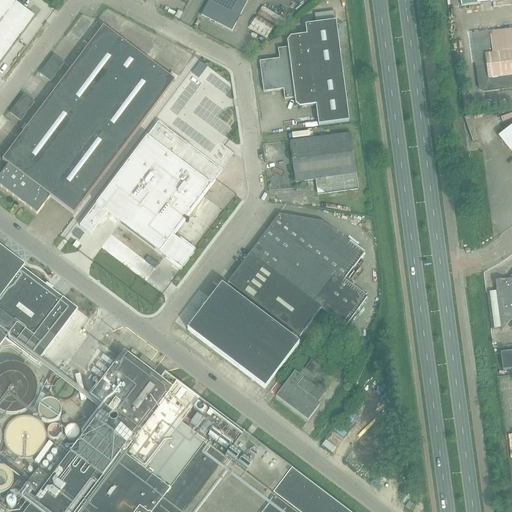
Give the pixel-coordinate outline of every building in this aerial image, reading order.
[(0,0),(0,64),(18,41),(36,17),(35,17),(34,17),(28,13),(28,12),(26,10),(23,8),(22,9),(16,4),(16,3),(15,2),(13,0),(13,1),(10,0),(0,0)] [(209,0),(201,16),(232,32),(248,0),(209,0)] [(292,11),(296,6),(287,0),(282,0),(280,2),(292,11)] [(264,12),(282,20),(286,11),(269,3),(264,12)] [(343,15),(342,7),(323,9),(324,17),(343,15)] [(249,29),(266,39),(274,27),(256,16),(249,29)] [(287,44),(288,48),(278,50),(279,60),(259,62),(263,93),(283,90),(285,100),(295,99),(295,103),(296,105),(300,108),(302,108),(316,106),(318,126),(349,122),(336,22),(305,26),(306,36),(293,38),(290,38),(287,42),(288,44),(287,44)] [(175,81),(125,44),(103,27),(2,161),(8,165),(0,175),(0,186),(37,215),(50,197),(74,215),(175,81)] [(511,29),(472,35),(479,90),(482,92),(511,88),(511,29)] [(85,49),(88,46),(79,39),(76,42),(85,49)] [(177,42),(173,51),(192,60),(196,51),(177,42)] [(40,74),(50,82),(65,64),(54,55),(40,74)] [(10,114),(21,122),(35,103),(24,95),(10,114)] [(147,138),(80,227),(91,235),(107,213),(181,269),(194,252),(173,236),(222,171),(191,147),(192,146),(191,145),(190,147),(158,123),(147,137),(147,138)] [(511,125),(497,137),(511,155),(511,125)] [(359,145),(270,156),(274,179),(354,193),(366,191),(359,145)] [(279,215),(228,283),(299,337),(321,308),(345,327),(367,298),(344,280),(364,254),(322,223),(279,215)] [(0,348),(6,341),(37,364),(77,310),(23,269),(22,269),(25,266),(0,246),(0,348)] [(501,328),(501,332),(505,331),(511,322),(511,321),(511,279),(495,281),(496,292),(486,293),(491,329),(501,328)] [(222,285),(187,331),(265,389),(299,344),(222,285)] [(511,351),(500,353),(502,371),(511,369),(511,351)] [(105,407),(25,511),(346,511),(244,435),(242,433),(242,434),(237,430),(233,427),(233,426),(232,427),(223,420),(224,419),(223,419),(223,420),(214,413),(211,411),(212,410),(211,410),(211,411),(200,402),(199,402),(200,401),(187,392),(176,384),(176,383),(175,383),(175,384),(174,385),(172,388),(164,382),(161,380),(124,352),(118,360),(91,396),(105,407)] [(107,373),(113,363),(104,358),(98,368),(107,373)] [(304,369),(314,377),(321,368),(311,360),(304,369)] [(0,411),(1,412),(3,413),(5,414),(7,415),(9,415),(12,415),(14,415),(16,415),(18,414),(20,414),(23,413),(25,412),(27,411),(28,410),(30,408),(32,407),(33,405),(35,403),(36,401),(37,399),(37,397),(38,395),(38,392),(39,390),(39,388),(38,386),(38,383),(37,381),(37,379),(36,377),(34,375),(33,373),(32,371),(30,370),(28,368),(26,367),(24,366),(22,365),(20,364),(18,364),(16,363),(14,363),(11,363),(9,363),(7,364),(5,364),(2,365),(0,366),(0,411)] [(295,372),(282,389),(276,397),(308,421),(320,404),(318,402),(324,394),(295,372)] [(57,396),(58,398),(59,398),(60,399),(62,400),(63,400),(64,400),(65,400),(66,400),(68,400),(70,399),(72,398),(73,396),(74,396),(74,395),(75,394),(75,393),(75,392),(76,391),(76,390),(76,389),(76,388),(75,387),(75,386),(75,385),(74,384),(74,383),(73,383),(73,382),(72,381),(70,380),(69,379),(67,379),(66,379),(64,379),(62,379),(61,380),(60,380),(58,382),(57,382),(57,383),(56,384),(56,385),(55,385),(55,386),(55,387),(55,388),(55,389),(55,390),(55,391),(55,392),(55,393),(55,394),(56,395),(57,396)] [(210,397),(206,403),(214,407),(217,401),(210,397)] [(41,421),(42,422),(43,423),(45,424),(47,424),(49,424),(51,424),(53,424),(54,423),(56,423),(57,422),(58,421),(58,420),(59,419),(60,418),(61,416),(61,415),(61,414),(61,413),(61,412),(61,411),(61,410),(61,409),(60,408),(59,407),(58,405),(57,404),(57,403),(55,403),(54,402),(53,402),(52,401),(50,401),(49,401),(48,401),(46,402),(45,402),(44,403),(43,404),(42,405),(41,406),(40,407),(39,408),(39,409),(38,411),(38,412),(38,413),(38,414),(38,415),(39,416),(39,417),(40,419),(40,420),(41,421)] [(24,459),(25,460),(27,460),(29,459),(31,459),(33,458),(34,458),(36,457),(38,456),(39,455),(41,454),(42,453),(43,451),(44,450),(45,448),(46,446),(46,445),(47,443),(47,441),(47,439),(47,437),(47,435),(47,434),(46,432),(46,430),(45,428),(44,427),(43,425),(42,424),(40,423),(39,421),(37,420),(36,420),(34,419),(32,418),(31,418),(29,417),(27,417),(25,417),(23,417),(21,418),(20,418),(18,419),(16,419),(15,420),(13,422),(12,423),(10,424),(9,425),(8,427),(7,429),(6,430),(6,432),(5,434),(5,436),(5,438),(5,439),(5,441),(5,443),(6,445),(6,447),(7,448),(8,450),(9,451),(11,453),(12,454),(13,455),(15,456),(16,457),(18,458),(20,459),(22,459),(24,459)] [(61,430),(59,428),(58,427),(57,426),(55,426),(54,426),(52,427),(51,427),(50,428),(49,429),(48,431),(48,432),(48,434),(48,435),(49,437),(49,438),(50,439),(51,440),(53,440),(54,440),(55,441),(57,440),(58,440),(59,439),(60,438),(61,437),(62,436),(62,435),(62,433),(62,432),(62,431),(61,430)] [(0,494),(0,495),(2,494),(3,494),(4,494),(5,493),(6,493),(7,492),(8,492),(10,490),(11,489),(12,488),(12,487),(13,486),(13,485),(13,483),(14,482),(14,481),(14,480),(14,479),(13,477),(13,476),(13,475),(12,474),(11,473),(11,472),(10,471),(9,470),(8,469),(7,469),(6,468),(5,468),(4,467),(2,467),(1,467),(0,466),(0,494)] [(26,486),(35,494),(48,477),(39,470),(26,486)] [(20,488),(15,500),(29,506),(34,494),(20,488)] [(405,507),(410,510),(414,505),(409,502),(405,507)]
